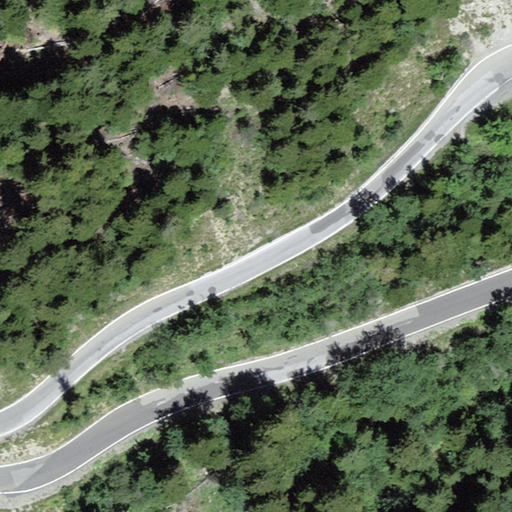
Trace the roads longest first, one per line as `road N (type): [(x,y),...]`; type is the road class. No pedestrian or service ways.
road 1 (unclassified): [(0,422),(124,327),(337,219),(511,60)]
road 2 (unclassified): [(511,285),(154,406),(47,469),(0,478)]
